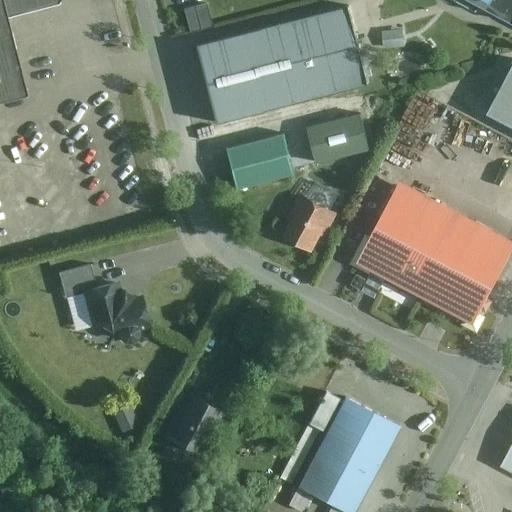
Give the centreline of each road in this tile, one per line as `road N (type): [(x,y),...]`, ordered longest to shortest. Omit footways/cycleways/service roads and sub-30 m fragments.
road 1 (residential): [(481,383),(280,285),(221,246),(200,209),(147,0)]
road 2 (residential): [(481,383),(414,511)]
